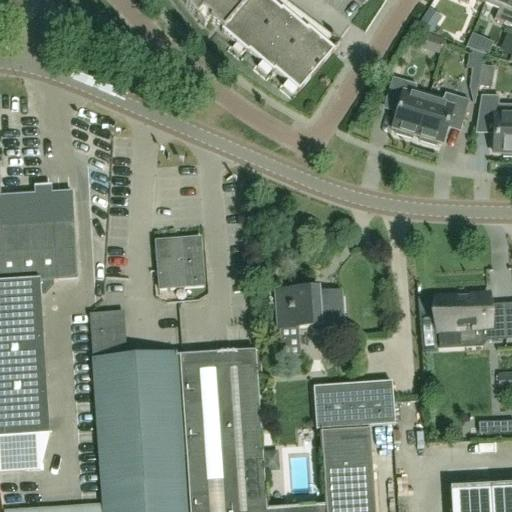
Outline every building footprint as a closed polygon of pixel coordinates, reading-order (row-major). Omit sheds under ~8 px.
[(180,0),(196,20),(198,19),(197,19),(202,13),(211,20),(209,22),(222,32),(221,33),(236,47),(239,44),(247,51),(245,54),(247,56),(249,54),(262,66),(264,63),(273,70),(270,73),(273,75),(274,74),(288,85),(290,82),(299,90),(296,92),(299,94),(340,45),(331,38),(331,39),(339,46),(333,53),(307,31),(306,32),(281,11),(280,13),(264,0),(180,0)] [(511,0),(486,0),(485,5),(499,11),(494,22),(511,29),(511,0)] [(432,35),(442,20),(429,11),(419,27),(432,35)] [(417,138),(429,96),(415,92),(417,87),(393,80),(385,106),(398,109),(392,131),(396,132),(395,136),(412,141),(413,137),(417,138)] [(443,101),(429,96),(417,138),(420,140),(419,143),(436,148),(437,145),(442,146),(448,125),(461,129),(469,103),(445,96),(443,101)] [(481,98),(477,126),(494,126),(493,155),(503,155),(503,159),(511,159),(511,107),(499,107),(499,99),(481,98)] [(0,464),(21,463),(19,439),(49,437),(39,285),(77,282),(71,194),(0,199),(0,464)] [(155,243),(159,293),(204,290),(200,240),(155,243)] [(319,291),(275,294),(278,332),(280,332),(282,360),(299,359),(298,331),(320,329),(320,337),(343,335),(340,294),(320,295),(319,291)] [(482,343),(507,342),(505,306),(489,307),(488,297),(436,300),(437,333),(481,331),(482,343)] [(175,355),(116,359),(113,315),(90,316),(93,360),(91,361),(101,511),(185,511),(185,502),(175,355)] [(262,454),(255,353),(179,359),(189,502),(185,502),(185,511),(266,511),(263,474),(262,454)] [(318,394),(321,432),(394,427),(391,385),(366,387),(367,391),(318,394)] [(478,437),(511,435),(511,423),(478,425),(478,437)] [(375,511),(370,432),(321,435),(325,511),(375,511)] [(278,454),(262,454),(263,474),(279,473),(278,454)] [(511,511),(511,487),(489,489),(490,511),(511,511)]
